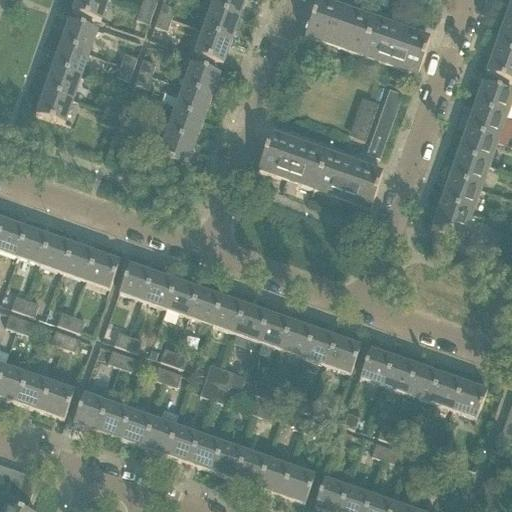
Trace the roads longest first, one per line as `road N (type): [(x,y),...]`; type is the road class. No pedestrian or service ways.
road 1 (residential): [(364,313),(474,0)]
road 2 (residential): [(211,256),(296,0)]
road 3 (residential): [(0,182),(211,256)]
road 4 (residential): [(211,256),(364,313)]
road 5 (residential): [(364,313),(511,364)]
